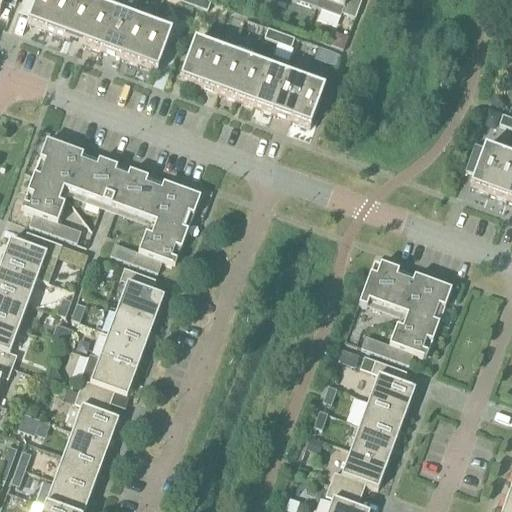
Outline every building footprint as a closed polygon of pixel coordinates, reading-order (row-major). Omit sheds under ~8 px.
[(0,0),(0,14),(4,2),(16,6),(17,0),(0,0)] [(44,35),(56,0),(24,0),(18,16),(28,20),(26,28),(44,35)] [(62,41),(77,2),(70,0),(56,0),(44,35),(62,41)] [(193,10),(196,0),(181,0),(180,5),(193,10)] [(196,0),(193,10),(205,14),(208,4),(196,0)] [(315,11),(319,0),(308,0),(305,8),(315,11)] [(319,0),(315,11),(323,14),(327,5),(342,11),(340,17),(354,22),(361,0),(319,0)] [(81,48),(96,9),(77,2),(62,41),(81,48)] [(99,55),(114,16),(96,9),(81,48),(99,55)] [(119,62),(133,23),(114,16),(99,55),(119,62)] [(137,69),(151,30),(133,23),(119,62),(137,69)] [(151,30),(137,69),(156,76),(170,37),(151,30)] [(276,46),(280,36),(267,32),(263,42),(276,46)] [(280,36),(276,46),(289,51),(292,41),(280,36)] [(336,36),(331,49),(342,53),(343,53),(347,40),(336,36)] [(197,91),(212,52),(193,45),(178,84),(197,91)] [(511,47),(511,46),(500,76),(511,80),(511,47)] [(318,51),(314,62),(325,66),(329,55),(326,54),(318,51)] [(216,98),(231,59),(212,52),(197,91),(216,98)] [(234,105),(249,66),(231,59),(216,98),(234,105)] [(252,111),(267,72),(249,66),(234,105),(252,111)] [(270,118),(285,79),(267,72),(252,111),(270,118)] [(290,125),(304,86),(285,79),(270,118),(290,125)] [(304,86),(290,125),(309,132),(323,93),(304,86)] [(511,132),(511,129),(511,122),(501,118),(497,127),(511,132)] [(199,202),(45,145),(19,215),(32,219),(28,231),(75,248),(80,237),(56,228),(63,209),(57,207),(62,193),(154,227),(149,240),(144,238),(137,258),(113,249),(109,261),(156,278),(160,267),(173,271),(199,202)] [(487,198),(501,159),(473,148),(463,175),(473,178),(468,191),(487,198)] [(505,204),(511,185),(511,162),(501,159),(487,198),(505,204)] [(0,266),(0,270),(36,284),(36,283),(47,287),(61,251),(25,238),(21,249),(8,245),(0,266)] [(79,259),(75,270),(83,272),(87,261),(79,259)] [(424,364),(450,295),(373,266),(357,309),(365,312),(367,305),(405,320),(400,333),(395,331),(388,350),(364,341),(360,353),(407,371),(412,359),(424,364)] [(0,298),(27,308),(36,284),(0,270),(0,298)] [(116,313),(153,327),(162,301),(149,297),(154,285),(123,274),(118,286),(125,288),(116,313)] [(87,303),(91,294),(82,291),(79,300),(87,303)] [(0,326),(18,333),(27,308),(0,298),(0,326)] [(65,323),(70,308),(62,304),(56,319),(65,323)] [(79,328),(85,312),(76,309),(70,325),(79,328)] [(144,352),(153,327),(116,313),(107,338),(144,352)] [(8,358),(18,333),(0,326),(0,368),(11,373),(15,361),(8,358)] [(58,348),(64,332),(55,328),(49,345),(58,348)] [(64,332),(58,348),(66,351),(72,335),(64,332)] [(135,376),(144,352),(107,338),(98,363),(135,376)] [(367,406),(404,420),(413,394),(401,389),(405,377),(363,362),(359,374),(376,381),(367,406)] [(125,402),(135,376),(98,363),(88,388),(81,385),(77,397),(108,409),(113,397),(125,402)] [(0,382),(7,384),(11,373),(0,368),(0,382)] [(330,410),(336,394),(327,391),(321,407),(330,410)] [(104,420),(108,409),(77,397),(73,409),(80,411),(71,437),(108,450),(117,425),(104,420)] [(395,445),(404,420),(367,406),(358,431),(395,445)] [(22,419),(30,422),(35,410),(26,407),(22,419)] [(321,435),(326,419),(318,416),(312,432),(321,435)] [(25,438),(30,422),(22,419),(16,435),(25,438)] [(30,422),(25,438),(33,441),(39,425),(30,422)] [(385,469),(395,445),(358,431),(349,455),(385,469)] [(98,475),(108,450),(71,437),(61,461),(98,475)] [(1,467),(10,470),(16,454),(7,450),(1,467)] [(376,494),(385,469),(349,455),(340,480),(333,478),(328,490),(359,501),(364,490),(376,494)] [(15,472),(25,476),(31,459),(21,456),(15,472)] [(89,500),(98,475),(61,461),(52,486),(89,500)] [(0,484),(4,486),(10,470),(1,467),(0,468),(0,484)] [(19,491),(25,476),(15,472),(9,488),(19,491)] [(46,511),(84,511),(89,500),(52,486),(43,511),(46,511)] [(505,511),(511,511),(511,486),(502,511),(505,511)] [(355,511),(359,501),(328,490),(324,501),(331,504),(327,511),(355,511)]
